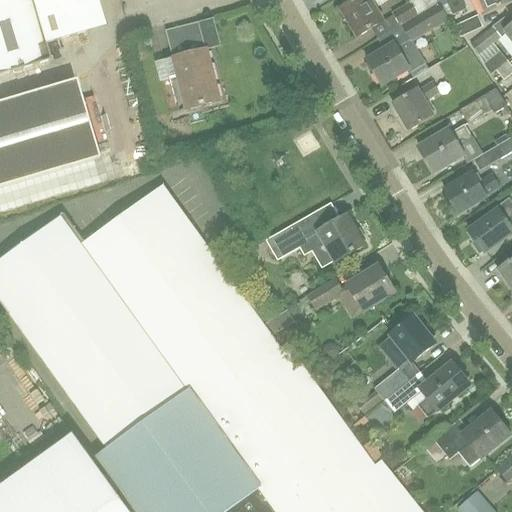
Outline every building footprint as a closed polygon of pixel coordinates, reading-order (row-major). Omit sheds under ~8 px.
[(0,0),(0,187),(56,171),(98,159),(75,80),(33,92),(34,94),(0,104),(0,76),(50,62),(45,45),(31,0),(0,0)] [(376,9),(389,1),(388,0),(358,0),(342,10),(359,38),(384,23),(376,9)] [(400,27),(439,4),(436,0),(411,0),(409,2),(409,4),(392,13),(400,27)] [(467,10),(462,0),(459,0),(449,5),(454,16),(467,10)] [(511,0),(479,0),(487,16),(511,4),(511,0)] [(447,18),(439,4),(400,27),(407,40),(429,26),(431,28),(447,18)] [(461,39),(483,29),(478,17),(456,27),(461,39)] [(192,55),(184,27),(166,32),(174,60),(192,55)] [(482,53),(501,39),(494,29),(475,43),(482,53)] [(411,74),(426,65),(412,41),(398,50),(395,45),(368,62),(383,87),(409,71),(411,74)] [(208,50),(192,55),(174,60),(158,64),(163,82),(179,78),(188,110),(222,102),(208,50)] [(498,72),(509,63),(500,53),(484,66),(491,78),(498,72)] [(511,74),(511,67),(509,63),(498,72),(505,81),(511,74)] [(425,103),(439,95),(433,85),(419,93),(418,92),(394,106),(410,132),(434,118),(425,103)] [(508,108),(496,90),(461,112),(469,126),(492,112),(495,115),(508,108)] [(459,148),(472,140),(465,127),(451,135),(449,132),(420,150),(435,175),(465,157),(459,148)] [(500,161),(511,153),(511,139),(494,150),(500,161)] [(485,196),(499,188),(493,178),(479,186),(474,176),(445,193),(458,215),(487,198),(485,196)] [(421,511),(382,464),(383,463),(375,453),(373,452),(362,439),(358,443),(289,347),(283,351),(167,188),(88,244),(67,215),(0,262),(0,296),(110,451),(98,459),(110,475),(106,478),(76,436),(0,490),(0,511),(130,511),(118,494),(122,492),(136,511),(421,511)] [(511,235),(511,229),(510,226),(511,224),(511,202),(510,200),(496,210),(498,212),(470,233),(476,242),(472,245),(480,255),(484,252),(485,254),(511,235)] [(321,238),(336,264),(365,247),(364,244),(366,240),(361,230),(356,230),(348,217),(326,230),(316,213),(267,242),(279,263),(321,238)] [(511,261),(499,272),(511,289),(511,261)] [(349,287),(365,313),(396,294),(380,268),(349,287)] [(343,293),(342,291),(335,280),(307,297),(315,310),(338,296),(343,293)] [(411,382),(403,372),(436,345),(415,319),(391,338),(401,350),(388,360),(398,372),(375,390),(385,403),(411,382)] [(440,412),(471,387),(453,365),(422,391),(440,412)] [(411,382),(385,403),(395,415),(421,394),(411,382)] [(471,445),(483,459),(511,436),(492,413),(460,439),(452,428),(424,450),(437,466),(448,458),(450,461),(471,445)] [(510,484),(511,482),(511,457),(497,471),(510,484)] [(498,511),(482,495),(465,511),(498,511)]
